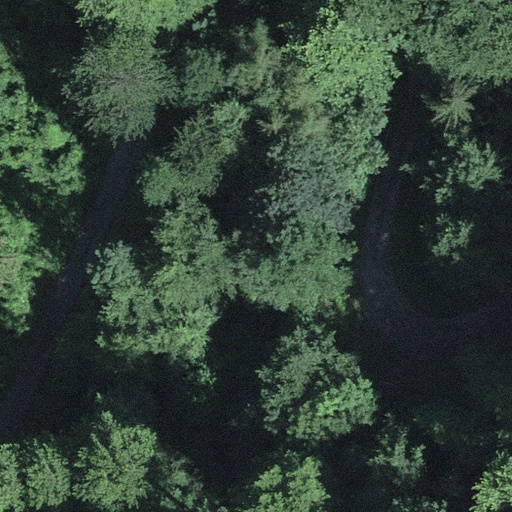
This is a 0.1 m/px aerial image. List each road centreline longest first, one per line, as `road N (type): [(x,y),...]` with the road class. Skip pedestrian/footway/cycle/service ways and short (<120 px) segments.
road 1 (track): [(197,0),(0,447)]
road 2 (track): [(449,0),(391,275),(410,327),(456,344),(511,331)]
